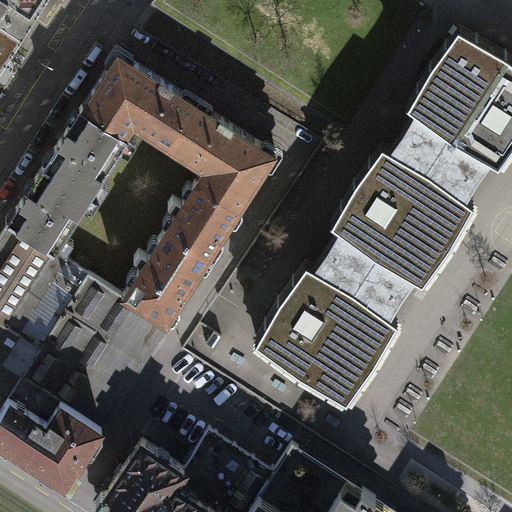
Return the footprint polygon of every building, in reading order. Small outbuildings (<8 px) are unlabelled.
[(0,0),(0,15),(23,30),(42,0),(0,0)] [(0,65),(23,30),(0,15),(0,65)] [(278,294),(254,336),(299,368),(347,396),(375,357),(399,315),(383,304),(406,269),(423,278),(451,239),(475,198),(459,185),(481,151),(499,161),(511,142),(511,52),(507,49),(459,20),(430,59),(407,101),(423,113),(400,148),(383,138),(354,176),(331,218),(347,230),(324,265),(307,255),(278,294)] [(82,104),(127,132),(134,122),(168,144),(197,99),(162,77),(118,49),(82,104)] [(197,99),(168,144),(203,166),(196,178),(240,206),(276,150),(232,122),(197,99)] [(127,132),(82,104),(44,162),(90,192),(128,133),(127,132)] [(90,192),(44,162),(8,219),(9,219),(54,248),(55,247),(90,192)] [(240,206),(196,178),(182,200),(173,194),(169,202),(177,207),(166,224),(211,252),(240,206)] [(89,269),(66,254),(55,247),(54,248),(9,219),(0,233),(0,318),(17,330),(22,333),(40,344),(89,269)] [(211,252),(166,224),(147,253),(139,248),(134,255),(143,260),(123,291),(168,320),(211,252)] [(89,269),(40,344),(22,371),(23,372),(102,422),(168,320),(123,291),(89,269)] [(40,344),(22,333),(17,330),(0,318),(0,407),(23,372),(22,371),(40,344)] [(221,334),(214,330),(206,342),(214,347),(221,334)] [(102,422),(23,372),(0,407),(0,435),(22,449),(71,481),(80,466),(76,463),(102,422)] [(186,464),(175,480),(225,511),(244,511),(274,466),(209,424),(184,463),(186,464)] [(143,436),(108,487),(101,488),(95,497),(96,503),(106,509),(112,508),(118,511),(151,511),(174,479),(175,480),(186,464),(184,463),(143,436)] [(405,511),(292,439),(274,466),(244,511),(405,511)] [(225,511),(175,480),(174,479),(151,511),(225,511)]
